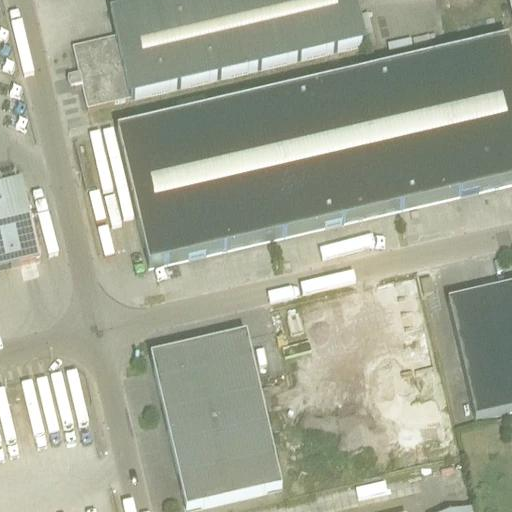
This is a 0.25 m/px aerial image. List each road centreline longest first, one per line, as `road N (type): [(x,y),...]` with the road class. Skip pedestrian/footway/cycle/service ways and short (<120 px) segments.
road 1 (unclassified): [(96,333),(511,238)]
road 2 (unclassified): [(96,333),(18,0)]
road 3 (unclassified): [(138,511),(96,333)]
